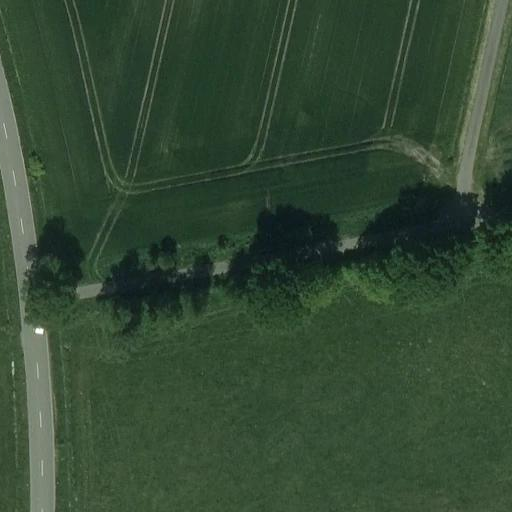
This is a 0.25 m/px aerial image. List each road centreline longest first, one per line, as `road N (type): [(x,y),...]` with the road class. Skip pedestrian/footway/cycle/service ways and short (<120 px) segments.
road 1 (unclassified): [(30,305),(453,228)]
road 2 (unclassified): [(453,228),(503,0)]
road 3 (tertiary): [(30,305),(41,511)]
road 4 (tertiary): [(0,110),(30,305)]
